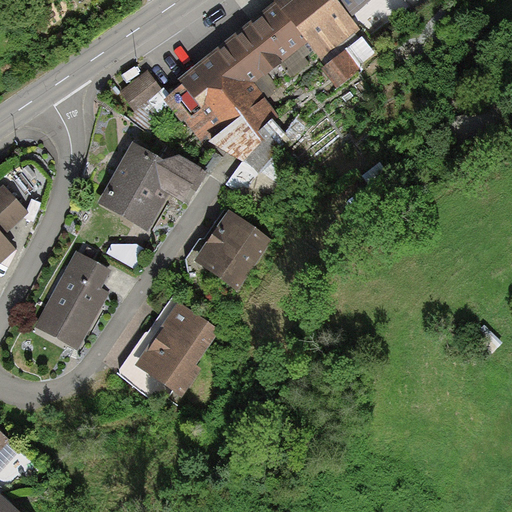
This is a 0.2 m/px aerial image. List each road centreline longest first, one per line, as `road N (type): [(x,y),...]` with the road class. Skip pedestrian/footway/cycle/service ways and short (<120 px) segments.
road 1 (residential): [(47,93),(64,119),(70,150),(64,185),(0,326)]
road 2 (tertiary): [(181,0),(47,93)]
